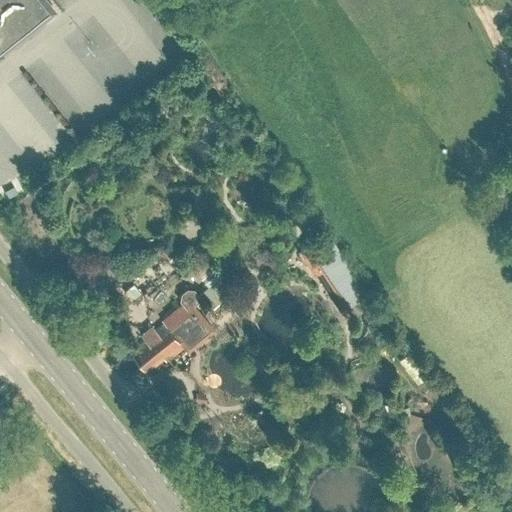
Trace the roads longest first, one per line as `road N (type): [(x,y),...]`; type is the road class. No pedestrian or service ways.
road 1 (unclassified): [(220,511),(0,245)]
road 2 (secondary): [(176,511),(32,337)]
road 3 (unclassified): [(129,511),(3,361)]
road 4 (unclassified): [(511,137),(479,183),(482,205),(511,253)]
